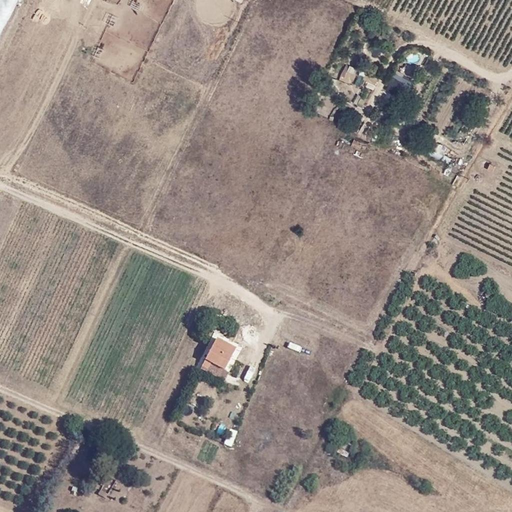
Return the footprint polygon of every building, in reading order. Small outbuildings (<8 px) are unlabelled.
[(0,0),(0,34),(17,0),(0,0)] [(360,72),(357,84),(374,88),(377,76),(360,72)] [(497,85),(508,93),(510,89),(500,81),(497,85)] [(360,108),(365,101),(358,95),(352,101),(360,108)] [(352,145),(360,148),(363,142),(355,138),(352,145)] [(218,368),(230,346),(217,339),(203,367),(208,370),(211,364),(218,368)] [(227,428),(223,445),(233,447),(236,430),(227,428)]
